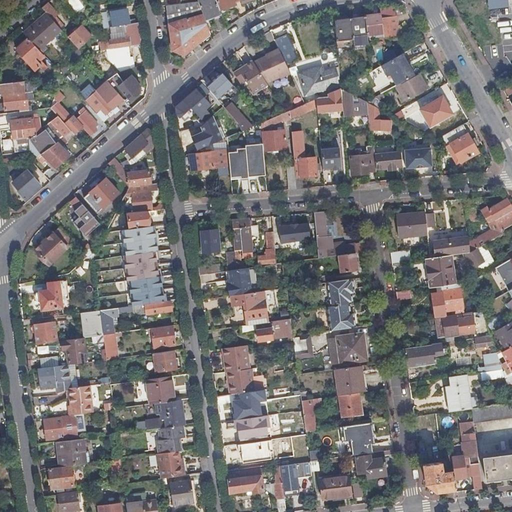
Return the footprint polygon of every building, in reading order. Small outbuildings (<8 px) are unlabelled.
[(221,14),(216,0),(197,0),(199,2),(205,20),(221,14)] [(236,2),(234,0),(217,0),(221,10),(237,5),(236,2)] [(488,0),(489,10),(506,8),(504,0),(488,0)] [(205,20),(199,2),(182,4),(167,6),(174,52),(185,56),(211,34),(205,20)] [(58,15),(48,4),(42,9),(48,15),(53,20),(56,17),(58,15)] [(129,24),(127,9),(112,12),(114,27),(108,28),(106,13),(101,14),(106,41),(107,50),(125,48),(137,46),(142,45),(140,34),(139,23),(129,24)] [(44,45),(61,30),(57,25),(53,20),(48,15),(25,35),(29,39),(42,53),(47,48),(44,45)] [(383,34),(382,18),(381,15),(365,17),(368,36),(383,34)] [(398,35),(396,16),(382,18),(383,34),(384,36),(398,35)] [(368,36),(365,17),(351,19),(353,37),(368,36)] [(353,37),(351,19),(335,21),(337,42),(350,41),(351,44),(354,44),(353,37)] [(92,38),(82,26),(69,38),(79,50),(92,38)] [(293,49),(287,36),(275,42),(280,51),(281,54),(293,49)] [(36,59),(42,53),(29,39),(17,51),(36,72),(40,68),(44,72),(48,69),(42,62),(40,63),(36,59)] [(138,54),(137,46),(125,48),(126,56),(138,54)] [(291,75),(281,54),(280,51),(269,55),(270,57),(271,58),(268,59),(267,58),(258,62),(271,82),(280,78),(281,79),(291,75)] [(396,58),(395,51),(386,52),(387,63),(396,58)] [(415,77),(410,69),(406,63),(402,55),(396,58),(387,63),(383,66),(389,77),(393,75),(399,86),(415,77)] [(267,84),(254,63),(253,61),(233,73),(240,84),(245,80),(251,91),(257,87),(259,91),(268,85),(267,84)] [(55,77),(63,76),(65,73),(63,70),(57,64),(56,65),(58,67),(56,68),(57,70),(55,77)] [(321,68),(300,74),(306,96),(339,86),(337,80),(339,79),(335,69),(323,72),(321,68)] [(358,80),(370,73),(372,72),(372,68),(357,70),(357,75),(358,80)] [(76,80),(68,71),(65,73),(63,76),(71,85),(76,80)] [(219,100),(234,86),(222,73),(207,86),(219,100)] [(139,87),(140,86),(132,76),(124,83),(118,74),(107,81),(108,82),(123,99),(125,101),(128,98),(131,101),(139,94),(139,87)] [(405,102),(428,89),(420,76),(397,90),(405,102)] [(53,85),(52,78),(39,80),(40,87),(53,85)] [(25,99),(24,93),(23,82),(1,84),(2,96),(3,96),(6,111),(21,109),(22,112),(29,111),(27,99),(25,99)] [(116,106),(123,99),(108,82),(87,100),(95,109),(93,110),(104,122),(109,117),(107,115),(112,111),(115,114),(119,110),(116,106)] [(211,106),(204,98),(210,93),(203,84),(197,89),(182,102),(176,108),(177,114),(181,118),(187,113),(192,109),(195,111),(201,118),(198,121),(202,125),(212,117),(206,110),(211,106)] [(72,118),(59,103),(65,97),(58,90),(54,100),(51,108),(57,115),(58,114),(66,124),(65,124),(72,132),(75,135),(83,127),(91,136),(98,130),(95,128),(99,125),(87,111),(86,112),(83,109),(79,113),(81,116),(77,120),(74,117),(72,118)] [(369,115),(368,104),(343,91),(341,90),(344,117),(369,115)] [(340,110),(339,100),(329,101),(330,94),(317,100),(318,110),(318,113),(340,110)] [(452,113),(443,98),(440,100),(439,99),(420,110),(430,127),(449,116),(449,115),(452,113)] [(318,110),(317,100),(306,104),(290,111),(291,119),(318,110)] [(387,106),(376,100),(368,104),(380,110),(384,112),(387,106)] [(266,122),(248,101),(246,103),(248,105),(243,109),(258,125),(261,123),(266,122)] [(252,127),(230,103),(225,108),(238,124),(242,132),(246,130),(252,127)] [(370,131),(392,131),(392,121),(380,121),(380,110),(368,104),(369,115),(370,131)] [(40,130),(39,114),(20,117),(21,120),(11,121),(14,140),(36,137),(42,133),(40,130)] [(262,130),(284,120),(282,115),(266,122),(261,123),(262,130)] [(53,125),(61,119),(59,117),(51,123),(53,125)] [(72,132),(65,124),(61,119),(53,125),(64,138),(72,132)] [(463,125),(442,137),(452,154),(455,152),(461,163),(479,153),(475,147),(472,140),(463,125)] [(56,144),(46,130),(42,133),(36,137),(14,140),(15,153),(31,151),(38,157),(56,144)] [(156,147),(154,132),(148,130),(125,150),(133,159),(143,150),(148,154),(156,147)] [(286,149),(284,131),(263,133),(265,151),(286,149)] [(318,176),(317,171),(317,164),(319,164),(319,161),(316,161),(316,157),(305,158),(302,131),(292,132),(296,166),(298,189),(303,189),(302,178),(318,176)] [(70,156),(63,147),(64,146),(63,145),(75,135),(72,132),(64,138),(56,144),(38,157),(32,162),(43,174),(53,166),(56,169),(70,156)] [(230,137),(227,132),(218,136),(220,141),(227,138),(230,137)] [(239,156),(237,134),(230,137),(227,138),(228,150),(229,157),(239,156)] [(374,172),(372,146),(367,147),(369,155),(362,156),(361,149),(355,150),(356,156),(350,157),(352,175),(370,174),(370,172),(374,172)] [(433,167),(431,148),(405,150),(407,169),(417,168),(424,167),(433,167)] [(192,171),(230,166),(229,157),(228,150),(190,155),(192,171)] [(332,176),(330,152),(322,153),(324,176),(332,176)] [(265,170),(264,158),(251,159),(251,155),(248,156),(248,159),(247,159),(247,161),(242,162),(241,156),(230,158),(232,174),(241,173),(241,176),(252,175),(252,172),(265,170)] [(153,185),(151,170),(129,173),(114,158),(108,164),(131,187),(153,185)] [(41,186),(28,171),(27,172),(17,180),(14,183),(20,191),(19,192),(26,200),(41,186)] [(116,200),(114,198),(119,193),(106,179),(84,198),(98,213),(112,200),(114,202),(116,200)] [(153,210),(151,191),(158,191),(157,184),(153,185),(131,187),(127,193),(133,193),(133,197),(130,197),(130,202),(133,202),(134,212),(148,211),(153,210)] [(101,223),(77,197),(71,203),(77,210),(75,212),(80,217),(75,223),(87,236),(101,223)] [(492,222),(511,211),(511,207),(508,200),(490,210),(493,215),(486,219),(488,223),(492,222)] [(150,226),(148,211),(134,212),(128,212),(131,229),(150,226)] [(502,231),(511,224),(511,211),(492,222),(495,229),(469,244),(470,253),(471,252),(477,248),(484,245),(503,234),(502,231)] [(333,247),(332,237),(327,237),(325,212),(314,213),(317,235),(319,258),(339,256),(356,253),(358,253),(357,245),(346,246),(346,248),(340,248),(339,246),(333,247)] [(427,229),(426,214),(426,213),(397,216),(400,238),(428,236),(427,229)] [(436,228),(435,214),(426,214),(427,229),(436,228)] [(252,253),(250,219),(233,220),(236,252),(243,251),(243,253),(252,253)] [(295,233),(294,222),(273,225),(274,232),(275,249),(276,255),(277,265),(283,264),(286,263),(285,243),(279,243),(279,241),(285,241),(285,234),(295,233)] [(163,244),(161,226),(146,228),(149,246),(163,244)] [(132,255),(129,229),(116,230),(117,238),(112,238),(113,248),(112,248),(113,258),(128,256),(132,255)] [(221,243),(220,238),(214,239),(214,231),(202,232),(204,253),(221,251),(221,243)] [(68,248),(54,233),(42,244),(56,259),(68,248)] [(470,253),(469,244),(468,236),(433,241),(435,258),(451,256),(463,254),(470,253)] [(56,259),(42,244),(35,250),(50,265),(56,259)] [(96,253),(88,244),(82,250),(84,253),(88,257),(91,260),(96,253)] [(485,262),(478,266),(480,269),(481,271),(495,263),(484,245),(477,248),(478,250),(485,262)] [(275,263),(274,255),(276,255),(275,249),(268,250),(266,250),(266,256),(259,256),(259,264),(275,263)] [(411,261),(410,250),(391,253),(393,264),(411,261)] [(485,262),(478,250),(472,253),(471,252),(470,253),(463,254),(466,263),(468,261),(470,265),(471,265),(475,271),(477,270),(477,271),(480,269),(478,266),(485,262)] [(156,272),(154,252),(132,255),(128,256),(131,276),(156,272)] [(237,270),(236,252),(227,253),(229,271),(237,270)] [(82,262),(88,257),(84,253),(79,258),(82,262)] [(359,271),(356,253),(339,256),(341,273),(359,271)] [(455,284),(451,256),(435,258),(430,259),(426,259),(430,288),(455,284)] [(503,277),(511,272),(511,261),(511,260),(498,268),(503,277)] [(221,272),(220,265),(198,268),(199,275),(221,272)] [(252,289),(249,268),(237,270),(229,271),(231,280),(231,285),(228,286),(230,296),(243,294),(253,293),(252,289)] [(171,298),(168,278),(152,280),(153,290),(152,290),(152,288),(148,289),(148,286),(142,287),(145,304),(155,303),(155,300),(171,298)] [(355,289),(353,279),(336,281),(328,282),(331,307),(350,304),(353,304),(352,295),(351,289),(355,289)] [(68,298),(66,281),(48,283),(49,291),(40,292),(38,293),(37,295),(37,297),(38,300),(40,301),(41,302),(42,310),(63,307),(61,299),(68,298)] [(109,309),(106,284),(97,285),(101,310),(109,309)] [(443,291),(446,317),(456,316),(465,315),(461,288),(443,291)] [(412,298),(411,290),(397,292),(398,300),(412,298)] [(269,323),(264,291),(253,293),(243,294),(248,326),(257,324),(269,323)] [(173,311),(172,300),(155,303),(145,304),(133,305),(135,314),(147,312),(147,315),(173,311)] [(352,318),(351,313),(350,304),(331,307),(326,307),(330,332),(356,328),(355,318),(352,318)] [(114,333),(112,317),(122,315),(121,307),(109,309),(101,310),(104,335),(114,333)] [(104,335),(101,310),(83,312),(86,337),(104,335)] [(446,317),(436,319),(439,338),(477,332),(478,338),(491,336),(489,331),(483,312),(465,315),(456,316),(446,317)] [(500,324),(497,319),(488,324),(491,329),(500,324)] [(293,338),(291,320),(288,320),(269,323),(257,324),(259,341),(274,339),(273,337),(288,335),(289,340),(293,339),(293,338)] [(59,341),(56,322),(34,325),(37,344),(59,341)] [(511,323),(496,332),(506,350),(511,346),(511,323)] [(176,344),(173,326),(149,329),(150,332),(153,331),(155,347),(176,344)] [(365,352),(363,342),(364,339),(364,337),(362,336),(362,335),(339,338),(335,339),(332,341),(329,342),(333,364),(341,363),(341,364),(366,360),(366,359),(367,357),(366,354),(365,352)] [(312,355),(309,336),(293,338),(293,339),(294,343),(296,358),(312,355)] [(494,345),(491,336),(478,338),(476,338),(477,348),(494,345)] [(87,362),(83,338),(63,340),(64,350),(66,350),(69,365),(75,364),(87,362)] [(450,357),(449,348),(442,348),(442,343),(433,344),(433,347),(405,351),(407,367),(436,362),(435,359),(436,359),(450,357)] [(250,369),(247,346),(224,349),(227,372),(228,372),(250,369)] [(511,346),(506,350),(502,352),(507,362),(505,363),(510,371),(511,370),(511,346)] [(118,358),(117,349),(106,351),(107,360),(118,358)] [(177,369),(175,350),(154,353),(157,372),(177,369)] [(70,381),(67,365),(38,369),(41,389),(57,388),(56,383),(70,381)] [(365,392),(361,366),(336,370),(340,396),(359,393),(365,392)] [(256,391),(253,369),(250,369),(228,372),(231,394),(235,394),(240,393),(256,391)] [(502,377),(500,369),(486,372),(482,372),(483,380),(502,377)] [(453,385),(448,386),(451,412),(472,409),(468,374),(451,377),(453,385)] [(171,376),(147,380),(150,404),(155,404),(174,401),(171,376)] [(93,412),(90,386),(71,388),(69,388),(69,391),(71,405),(71,408),(69,409),(69,415),(75,415),(93,412)] [(267,400),(265,390),(256,391),(240,393),(242,403),(267,400)] [(362,416),(359,393),(340,396),(343,418),(362,416)] [(316,430),(313,406),(323,404),(322,398),(309,400),(302,401),(306,432),(316,430)] [(186,425),(182,400),(174,401),(155,404),(157,414),(160,414),(161,419),(146,422),(147,430),(159,428),(183,425),(186,425)] [(511,417),(511,403),(472,409),(474,423),(511,417)] [(230,417),(228,406),(218,408),(220,419),(230,417)] [(77,437),(75,415),(69,415),(61,417),(61,418),(44,420),(47,440),(77,437)] [(483,489),(475,430),(474,423),(461,425),(462,436),(464,435),(465,442),(463,442),(465,458),(470,458),(471,464),(472,477),(475,477),(477,490),(483,489)] [(185,437),(183,425),(159,428),(161,440),(158,440),(160,453),(179,451),(182,450),(180,438),(185,437)] [(383,446),(380,428),(359,431),(361,449),(383,446)] [(81,464),(80,452),(86,451),(84,439),(57,442),(60,467),(61,467),(71,465),(81,464)] [(342,458),(340,448),(321,451),(322,460),(342,458)] [(185,475),(183,464),(181,465),(180,459),(179,451),(160,453),(157,454),(158,466),(160,466),(162,478),(185,475)] [(387,476),(384,451),(370,454),(370,455),(356,457),(359,473),(368,472),(368,478),(387,476)] [(511,477),(511,455),(484,459),(487,481),(511,477)] [(123,472),(121,459),(111,460),(113,473),(123,472)] [(456,490),(454,468),(451,468),(452,472),(447,473),(447,474),(445,474),(442,471),(442,469),(443,469),(442,462),(424,465),(427,485),(437,492),(456,490)] [(300,499),(295,464),(281,466),(286,501),(300,499)] [(74,486),(71,465),(61,467),(61,468),(50,469),(52,489),(74,486)] [(287,511),(286,501),(281,466),(275,467),(277,483),(275,484),(278,511),(287,511)] [(265,491),(261,469),(244,471),(245,477),(238,478),(237,474),(228,476),(231,493),(253,490),(253,493),(265,491)] [(353,495),(350,476),(321,480),(323,499),(353,495)] [(195,502),(192,480),(171,484),(174,505),(183,504),(183,503),(185,503),(186,504),(195,502)] [(79,509),(77,493),(59,495),(61,511),(79,509)] [(158,511),(157,500),(127,504),(127,511),(158,511)] [(121,511),(121,503),(99,506),(99,511),(121,511)]
